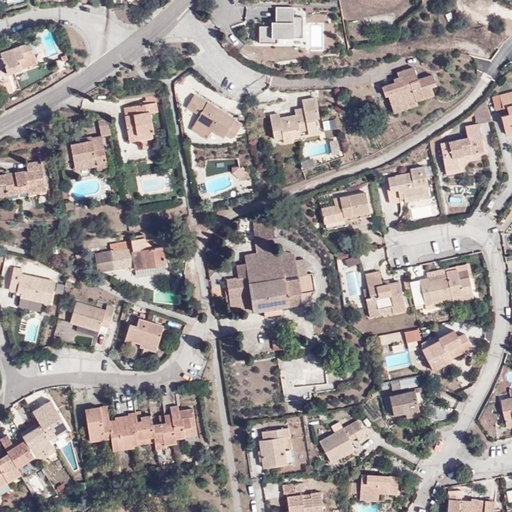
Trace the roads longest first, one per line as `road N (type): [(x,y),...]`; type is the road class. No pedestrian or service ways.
road 1 (residential): [(17,387),(65,375),(169,375),(211,325),(197,244),(222,211),(361,166),(425,135),(466,105),(486,76)]
road 2 (residential): [(444,463),(499,344),(492,246),(465,229),(401,247)]
road 3 (residential): [(0,125),(126,52)]
road 4 (residential): [(126,52),(72,18),(31,16),(0,30)]
